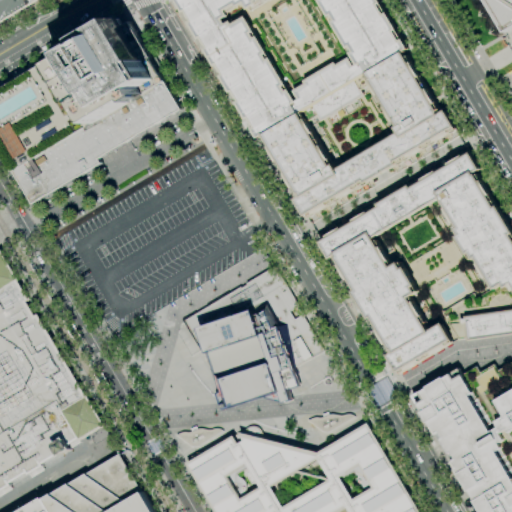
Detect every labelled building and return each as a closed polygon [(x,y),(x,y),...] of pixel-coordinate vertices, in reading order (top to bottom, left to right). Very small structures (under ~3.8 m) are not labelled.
[(25,0),(29,6),(0,23),(0,0),(25,0)] [(381,0),(383,3),(380,5),(385,14),(388,12),(399,30),(396,32),(401,41),(404,39),(410,49),(405,52),(369,73),(363,64),(359,67),(358,65),(351,53),(354,51),(351,47),(348,49),(332,22),(335,20),(332,16),(330,18),(319,0),(275,0),(269,4),(266,0),(259,0),(258,1),(259,4),(249,10),(245,4),(238,8),(237,6),(228,11),(231,16),(225,19),(227,24),(232,21),(234,24),(247,16),(257,32),(254,33),(257,37),(259,36),(270,54),(267,55),(269,59),(272,57),(288,85),(285,86),(288,91),(291,89),(298,101),(299,102),(294,105),(300,114),(265,135),(259,139),(253,129),(256,127),(250,117),(247,119),(237,102),(240,101),(234,91),(232,93),(221,76),(224,74),(219,65),(216,66),(206,49),(208,47),(203,38),(200,39),(190,22),(193,20),(187,11),(184,13),(177,0),(381,0)] [(511,0),(511,28),(506,32),(486,0),(511,0)] [(0,147),(34,205),(104,163),(101,159),(117,150),(184,110),(131,22),(125,26),(120,18),(0,90),(0,147)] [(265,135),(300,114),(301,113),(366,74),(370,81),(373,79),(369,73),(405,52),(440,112),(439,112),(440,113),(446,110),(457,127),(397,163),(399,165),(384,174),(366,185),(364,182),(305,217),(295,200),(301,196),(300,195),(299,194),(298,195),(294,189),(285,174),(278,162),(269,147),(265,141),(268,140),(265,135)] [(358,65),(359,67),(363,64),(369,73),(373,79),(370,81),(366,74),(301,113),(300,114),(294,105),(299,102),(298,101),(300,99),(295,91),(307,84),(305,81),(337,62),(338,65),(350,58),(355,66),(358,65)] [(320,240),(341,227),(342,229),(354,222),(353,220),(368,212),(369,213),(380,207),(378,204),(395,194),(410,185),(412,188),(471,152),(482,170),(476,173),(496,207),(499,205),(511,226),(511,335),(469,342),(469,341),(469,339),(468,339),(459,340),(450,325),(454,324),(449,316),(446,318),(443,313),(474,294),(477,299),(494,288),(492,284),(490,285),(487,279),(478,264),(475,260),(475,258),(474,259),(471,261),(468,255),(457,237),(454,232),(456,230),(457,230),(456,229),(457,228),(445,209),(442,203),(443,202),(442,199),(409,219),(376,238),(392,266),(399,262),(403,268),(406,267),(417,286),(415,288),(418,294),(411,298),(430,330),(443,323),(453,340),(452,341),(453,343),(399,375),(398,373),(387,356),(393,353),(392,352),(392,350),(390,351),(386,345),(378,330),(371,319),(354,291),(348,280),(339,266),(336,260),(332,262),(320,240)] [(0,251),(2,250),(20,281),(19,282),(31,300),(28,302),(36,316),(39,314),(87,395),(88,395),(107,426),(80,442),(81,443),(72,448),(74,450),(71,452),(70,451),(64,455),(65,455),(61,458),(59,454),(43,464),(44,466),(43,467),(45,470),(32,478),(30,475),(29,475),(27,473),(10,483),(12,486),(11,486),(13,490),(0,496),(0,251)] [(182,320),(200,350),(202,349),(207,356),(208,359),(205,361),(211,368),(218,392),(215,393),(219,406),(226,404),(228,410),(235,408),(265,398),(285,403),(292,400),(289,390),(300,386),(295,368),(306,361),(313,357),(324,350),(304,316),(305,315),(276,266),(247,284),(247,285),(242,288),(241,287),(231,294),(229,291),(207,305),(208,307),(197,314),(196,311),(182,320)] [(413,396),(420,392),(421,393),(428,389),(428,387),(445,377),(445,378),(453,374),(452,373),(460,369),(464,375),(478,367),(481,373),(495,365),(499,372),(511,364),(511,511),(481,511),(475,501),(469,491),(459,474),(452,462),(429,422),(418,404),(413,396)] [(339,415),(339,416),(340,416),(341,416),(342,416),(343,416),(344,416),(345,415),(346,415),(347,414),(348,414),(349,414),(350,414),(351,414),(352,415),(353,415),(354,416),(355,416),(355,417),(331,432),(330,432),(329,432),(328,432),(327,433),(326,433),(325,432),(324,432),(323,432),(322,432),(322,431),(321,431),(308,421),(308,420),(309,420),(310,420),(310,419),(311,419),(312,419),(313,418),(314,418),(315,418),(316,418),(317,418),(318,418),(319,418),(320,418),(321,418),(322,418),(323,418),(322,415),(323,414),(327,413),(327,412),(328,412),(329,415),(330,415),(331,415),(332,415),(333,414),(334,414),(335,415),(336,415),(337,415),(338,415),(339,415)] [(216,511),(188,464),(247,429),(248,428),(249,427),(250,427),(251,427),(252,427),(252,426),(253,426),(254,426),(255,426),(255,427),(256,427),(257,427),(258,428),(259,428),(259,429),(260,429),(260,430),(261,431),(261,432),(262,433),(262,434),(262,435),(262,436),(262,437),(262,438),(321,453),(369,423),(421,511),(216,511)] [(208,430),(209,430),(210,430),(211,430),(212,430),(213,430),(214,430),(215,429),(216,429),(217,429),(218,429),(219,429),(220,429),(221,430),(222,430),(223,431),(224,431),(199,446),(198,446),(198,447),(197,447),(196,447),(195,447),(194,447),(193,447),(192,447),(192,446),(191,446),(190,446),(176,435),(177,435),(177,434),(178,434),(179,434),(180,433),(181,433),(182,433),(183,433),(183,432),(184,432),(185,432),(186,432),(187,432),(188,433),(189,433),(190,433),(191,433),(191,432),(192,432),(190,429),(196,426),(198,429),(199,429),(200,429),(201,429),(202,429),(203,429),(204,429),(205,429),(206,429),(207,430),(208,430)] [(54,511),(47,499),(54,495),(71,485),(88,475),(121,455),(144,493),(155,511),(54,511)] [(20,511),(45,498),(46,500),(46,499),(47,499),(54,511),(20,511)]
